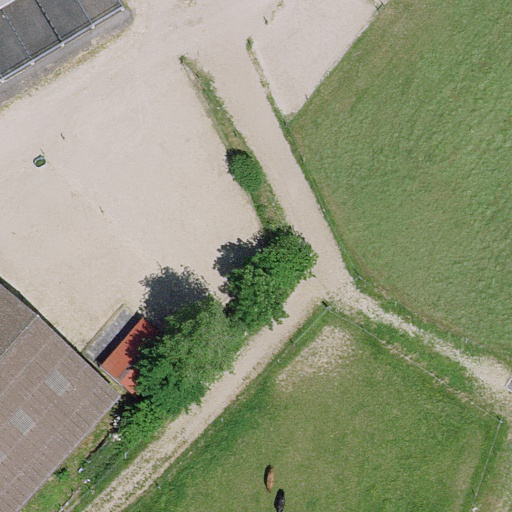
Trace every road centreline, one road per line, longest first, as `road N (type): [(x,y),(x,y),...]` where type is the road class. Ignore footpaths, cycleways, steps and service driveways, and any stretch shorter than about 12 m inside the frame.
road 1 (track): [(206,0),(330,258),(315,303),(104,511)]
road 2 (track): [(0,132),(229,0)]
